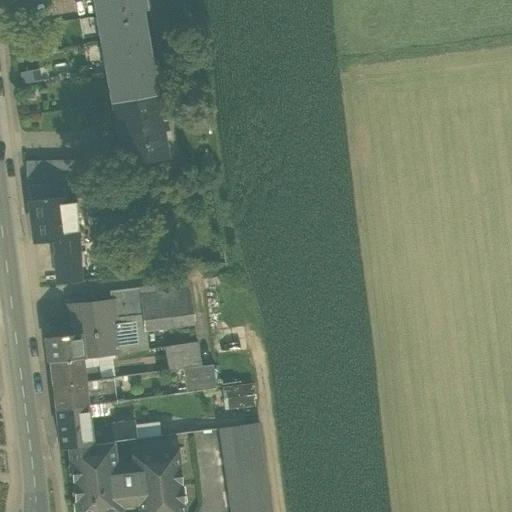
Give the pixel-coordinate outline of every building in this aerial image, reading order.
[(92,0),(100,41),(105,40),(98,0),(92,0)] [(98,0),(105,40),(145,33),(141,9),(145,9),(143,0),(98,0)] [(149,57),(145,33),(105,40),(116,100),(155,93),(151,69),(156,68),(154,56),(149,57)] [(111,101),(116,100),(105,40),(100,41),(111,101)] [(160,118),(155,93),(116,100),(127,164),(166,157),(162,130),(167,130),(165,118),(160,118)] [(116,100),(111,101),(122,165),(127,164),(116,100)] [(26,163),(26,185),(59,184),(99,183),(98,161),(26,163)] [(99,183),(59,184),(60,198),(73,196),(74,198),(74,210),(111,209),(110,183),(99,183)] [(76,231),(74,210),(74,198),(73,196),(60,198),(59,184),(26,185),(29,202),(34,240),(53,238),(76,235),(76,231)] [(93,196),(74,198),(74,210),(76,231),(95,230),(93,196)] [(53,238),(57,284),(79,281),(76,235),(53,238)] [(188,281),(138,287),(141,314),(144,330),(194,324),(188,281)] [(111,301),(113,317),(114,317),(141,314),(138,287),(108,291),(109,301),(111,301)] [(46,337),(49,362),(81,358),(117,354),(114,317),(113,317),(111,301),(109,301),(69,306),(71,325),(74,325),(75,334),(46,337)] [(114,317),(117,354),(146,350),(144,330),(141,314),(114,317)] [(167,370),(182,368),(198,367),(195,344),(164,348),(167,370)] [(49,362),(52,385),(99,379),(97,367),(83,369),(81,358),(49,362)] [(212,365),(198,367),(182,368),(186,392),(215,388),(212,365)] [(113,377),(99,379),(52,385),(55,409),(87,405),(116,401),(113,377)] [(251,406),(250,380),(221,382),(222,407),(251,406)] [(67,447),(91,444),(88,419),(87,405),(55,409),(59,448),(67,447)] [(104,417),(88,419),(91,444),(107,442),(105,427),(104,417)] [(158,422),(135,425),(134,424),(105,427),(107,442),(112,441),(130,439),(136,438),(160,435),(158,422)] [(271,511),(258,422),(221,427),(220,427),(232,511),(271,511)] [(112,441),(107,442),(91,444),(67,447),(69,465),(74,465),(76,481),(71,481),(74,504),(79,503),(79,511),(120,511),(120,504),(115,466),(112,441)] [(131,454),(132,464),(137,502),(138,511),(183,511),(183,502),(178,503),(176,487),(181,486),(178,464),(173,465),(171,449),(131,454)] [(120,504),(137,502),(132,464),(115,466),(120,504)]
